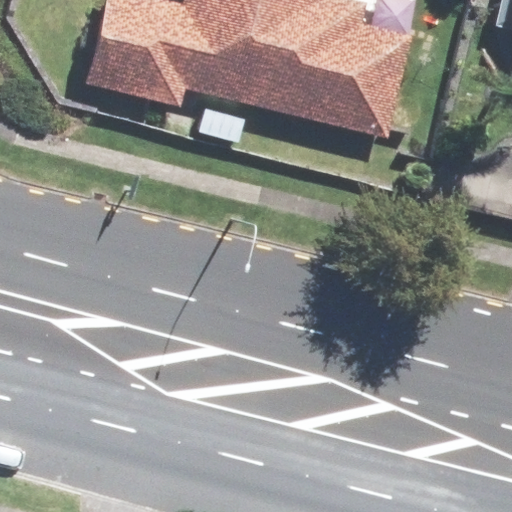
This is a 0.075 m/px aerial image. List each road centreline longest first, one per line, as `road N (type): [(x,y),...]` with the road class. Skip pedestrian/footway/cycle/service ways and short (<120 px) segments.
road 1 (secondary): [(0,239),(511,386)]
road 2 (secondary): [(511,501),(0,365)]
